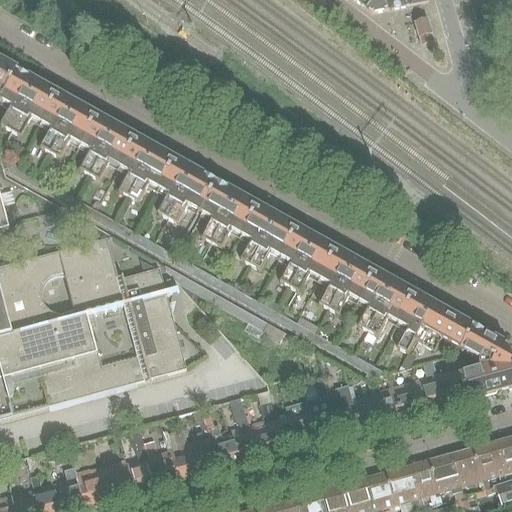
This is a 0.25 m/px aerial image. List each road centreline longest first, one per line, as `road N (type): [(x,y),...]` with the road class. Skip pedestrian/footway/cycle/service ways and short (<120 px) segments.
road 1 (residential): [(0,30),(511,318)]
road 2 (residential): [(511,418),(180,511)]
road 3 (residential): [(328,0),(466,104)]
